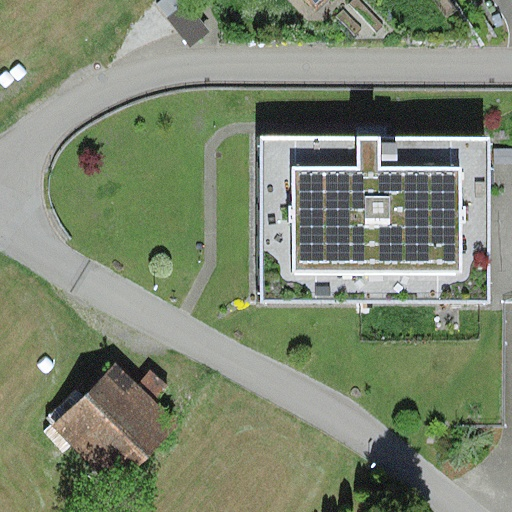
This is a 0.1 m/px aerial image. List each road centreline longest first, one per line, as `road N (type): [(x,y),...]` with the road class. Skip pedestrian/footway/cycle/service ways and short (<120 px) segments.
road 1 (residential): [(456,511),(367,438),(0,230)]
road 2 (residential): [(511,67),(159,73),(76,106),(0,162)]
